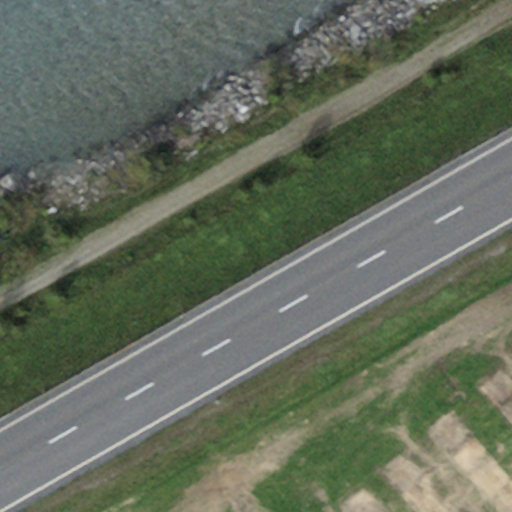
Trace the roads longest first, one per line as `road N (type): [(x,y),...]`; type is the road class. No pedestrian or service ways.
road 1 (primary): [(511,182),(0,475)]
road 2 (track): [(0,307),(511,17)]
